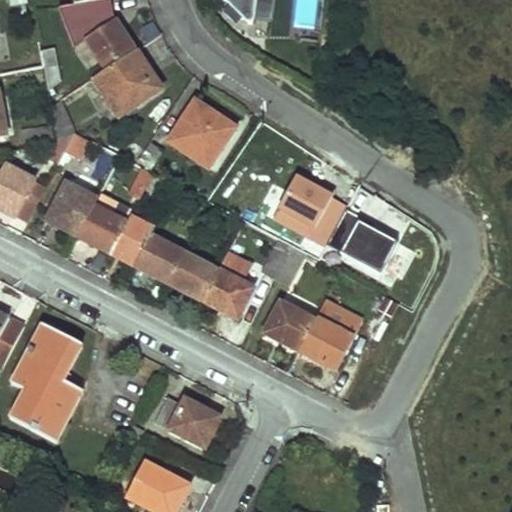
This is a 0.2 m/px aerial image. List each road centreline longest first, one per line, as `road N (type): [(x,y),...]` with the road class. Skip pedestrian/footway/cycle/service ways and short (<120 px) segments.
road 1 (residential): [(173,0),(215,61),(461,231),(461,276),(374,445)]
road 2 (residential): [(0,253),(284,402)]
road 3 (residential): [(225,511),(284,402)]
